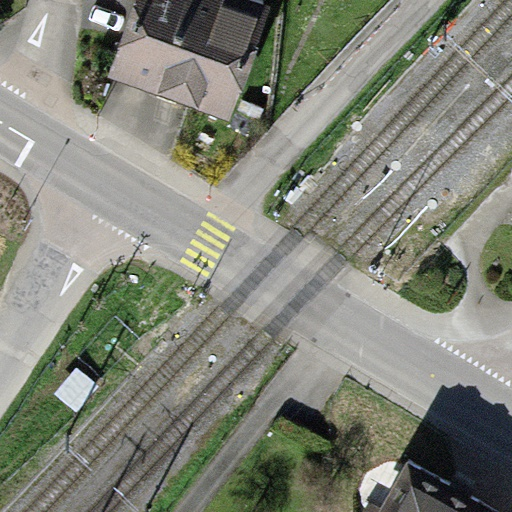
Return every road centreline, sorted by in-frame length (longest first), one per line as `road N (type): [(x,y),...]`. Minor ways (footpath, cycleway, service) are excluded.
road 1 (primary): [(495,415),(205,244)]
road 2 (residential): [(205,244),(435,0)]
road 3 (unknown): [(298,300),(302,357),(191,511)]
road 4 (residential): [(0,376),(109,187)]
road 5 (residential): [(12,126),(53,0)]
